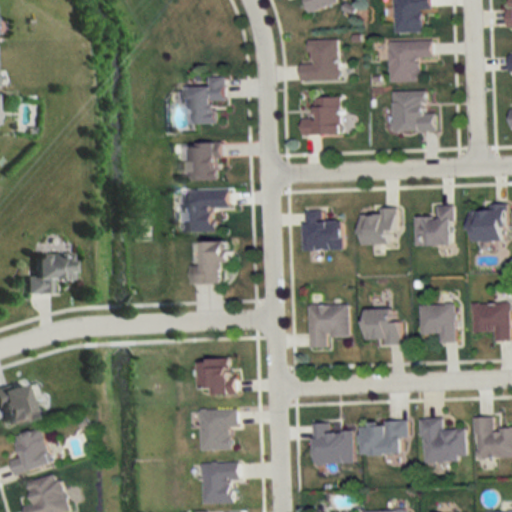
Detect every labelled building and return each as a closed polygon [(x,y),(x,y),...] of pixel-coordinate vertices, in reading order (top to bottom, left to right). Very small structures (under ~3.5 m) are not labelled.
[(306,0),(310,12),(338,3),(337,0),(306,0)] [(424,32),(424,10),(432,10),(431,0),(396,0),(397,32),(424,32)] [(302,80),(341,79),(340,39),(312,40),(312,64),(301,64),(302,80)] [(392,82),(421,81),(421,59),(435,59),(435,41),(391,41),(392,82)] [(228,76),(210,77),(210,85),(187,86),(188,124),(217,124),(217,101),(228,101),(228,76)] [(395,91),(395,131),(436,131),(436,113),(427,113),(427,91),(395,91)] [(343,135),(343,97),(316,97),(316,119),(303,119),(303,135),(343,135)] [(220,180),(220,143),(186,144),(187,181),(220,180)] [(183,232),(216,232),(216,208),(232,208),(231,190),(182,191),(183,232)] [(416,246),(455,246),(455,206),(438,206),(438,217),(416,217),(416,246)] [(399,231),(399,208),(383,208),(383,214),(364,214),(364,245),(394,245),(394,231),(399,231)] [(508,242),(507,208),(472,208),(473,243),(508,242)] [(307,211),(307,251),(345,250),(344,221),(324,221),(324,211),(307,211)] [(222,284),(222,270),(229,270),(228,242),(191,243),(193,285),(222,284)] [(30,254),(31,279),(23,279),(24,294),(49,293),(49,280),(69,280),(69,254),(30,254)] [(511,316),(511,303),(475,304),(475,332),(496,332),(496,341),(511,340),(511,316)] [(442,342),(458,342),(457,304),(422,305),(423,333),(441,333),(442,342)] [(310,348),(329,348),(329,336),(351,336),(351,305),(310,305),(310,348)] [(400,308),(366,309),(367,343),(401,343),(400,308)] [(200,393),(236,394),(237,359),(201,359),(200,393)] [(29,419),(19,384),(0,389),(0,419),(2,427),(29,419)] [(239,409),(201,409),(202,450),(231,450),(231,427),(239,426),(239,409)] [(478,459),(511,457),(511,428),(496,429),(496,417),(476,418),(478,459)] [(467,429),(445,429),(444,418),(423,419),(425,462),(468,461),(467,429)] [(410,421),(363,422),(364,455),(403,455),(402,437),(410,436),(410,421)] [(356,464),(355,431),(331,432),(331,423),(314,423),(315,465),(356,464)] [(15,434),(20,457),(12,459),(15,474),(51,466),(42,428),(15,434)] [(204,503),(234,503),(234,480),(241,480),(241,462),(203,463),(204,503)] [(67,511),(60,474),(27,481),(31,499),(23,501),(25,511),(67,511)]
